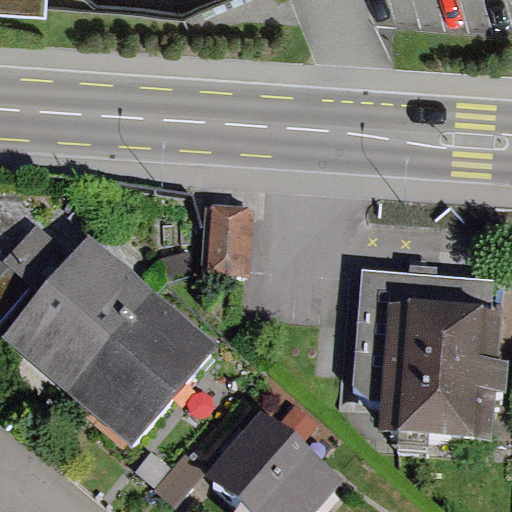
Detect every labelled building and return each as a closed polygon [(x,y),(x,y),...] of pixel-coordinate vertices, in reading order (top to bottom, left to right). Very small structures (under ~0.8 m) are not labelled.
[(0,0),(0,18),(43,22),(44,0),(0,0)] [(73,254),(35,224),(5,262),(42,293),(73,254)] [(249,227),(213,225),(209,282),(246,285),(249,227)] [(217,344),(89,236),(73,254),(42,293),(3,338),(130,446),(217,344)] [(5,262),(0,257),(0,335),(3,338),(42,293),(5,262)] [(490,299),(361,292),(360,312),(343,311),(337,413),(397,464),(494,470),(502,346),(487,345),(490,299)] [(331,511),(337,506),(262,441),(213,497),(230,511),(331,511)] [(192,465),(156,507),(161,511),(193,511),(216,486),(192,465)]
